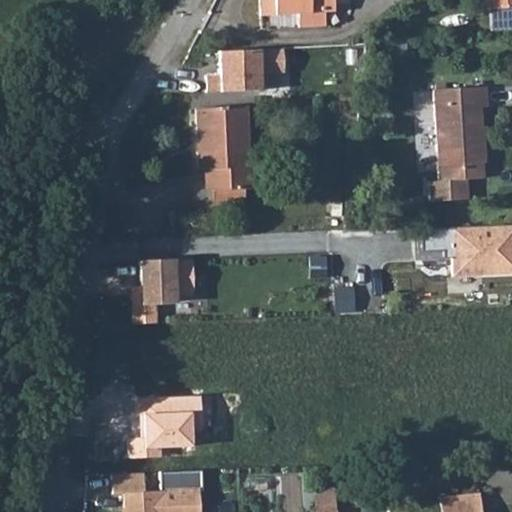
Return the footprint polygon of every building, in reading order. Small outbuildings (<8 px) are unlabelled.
[(255,0),(256,17),(294,15),(295,26),(323,24),(322,12),(330,12),(329,0),(255,0)] [(505,0),(488,0),(489,10),(506,9),(505,0)] [(336,114),(355,116),(361,55),(331,52),(328,77),(339,78),(336,114)] [(435,131),(474,129),(474,108),(486,108),(485,87),(433,89),(435,131)] [(245,105),(198,108),(201,169),(207,169),(208,189),(213,189),(245,188),(250,187),(245,105)] [(435,131),(437,172),(457,171),(457,180),(466,180),(483,180),(482,163),(485,163),(483,129),(474,129),(435,131)] [(437,172),(437,181),(457,180),(457,171),(437,172)] [(457,180),(437,181),(428,182),(428,202),(468,200),(466,180),(457,180)] [(245,188),(213,189),(213,204),(246,203),(245,188)] [(511,226),(449,228),(450,276),(511,273),(511,226)] [(154,305),(189,303),(188,258),(136,262),(137,305),(129,305),(129,325),(155,325),(154,305)] [(197,511),(196,488),(117,494),(118,511),(197,511)] [(482,511),(481,493),(441,496),(441,511),(482,511)]
